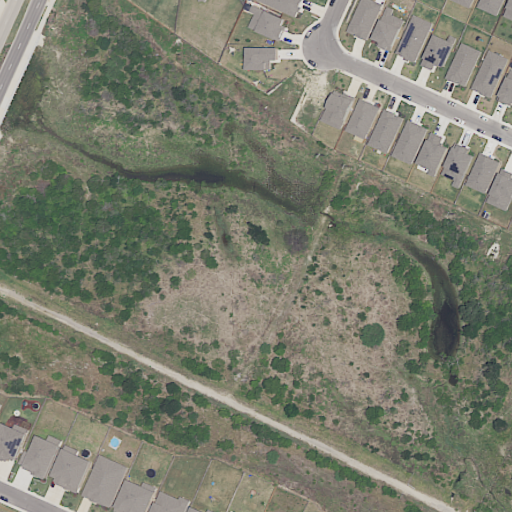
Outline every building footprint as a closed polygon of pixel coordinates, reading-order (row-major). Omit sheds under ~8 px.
[(256,0),(257,0),(296,17),(303,0),(256,0)] [(381,3),(372,0),(359,0),(348,33),(368,41),(381,3)] [(451,0),(471,8),(474,0),(451,0)] [(498,16),(504,0),(480,0),(478,8),(498,16)] [(249,28),(280,41),(286,29),(282,27),(286,19),(253,5),(249,13),(254,15),(249,28)] [(394,9),(386,6),(372,43),(392,50),(403,20),(391,15),(394,9)] [(433,23),(413,15),(396,54),(415,63),(433,23)] [(435,64),(444,68),(455,43),(434,34),(421,65),(432,70),(435,64)] [(481,51),(461,43),(446,79),(466,87),(481,51)] [(247,69),(271,70),(271,60),(278,60),(278,48),(248,47),(247,69)] [(472,90),(492,98),(509,59),(489,50),(472,90)] [(511,69),(509,69),(499,101),(511,104),(511,69)] [(342,130),(354,100),(333,92),(321,121),(342,130)] [(346,131),(366,140),(380,107),(360,99),(346,131)] [(369,146),(388,154),(403,117),(383,109),(369,146)] [(413,165),(427,128),(407,120),(393,157),(413,165)] [(418,165),(439,172),(448,148),(442,146),(445,137),(430,132),(418,165)] [(442,177),(461,185),(475,153),(455,145),(442,177)] [(486,194),(500,162),(480,153),(466,186),(486,194)] [(511,199),(511,178),(500,173),(487,203),(507,211),(511,199)] [(0,457),(14,464),(28,435),(0,421),(0,457)] [(61,445),(37,435),(30,453),(24,450),(17,467),(47,479),(61,445)] [(50,480),(78,493),(93,461),(65,449),(50,480)] [(126,465),(97,456),(83,498),(113,508),(126,465)] [(147,511),(156,491),(127,480),(114,510),(119,511),(147,511)] [(185,511),(190,502),(160,490),(151,511),(185,511)]
